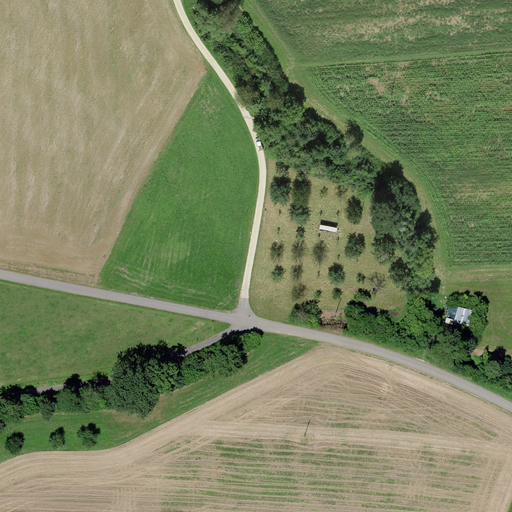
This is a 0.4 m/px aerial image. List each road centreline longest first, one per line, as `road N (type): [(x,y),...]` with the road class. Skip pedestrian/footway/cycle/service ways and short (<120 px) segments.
road 1 (track): [(0,403),(160,366),(246,320),(242,294),(262,165),(247,117),(176,0)]
road 2 (residential): [(0,273),(350,341),(511,407)]
